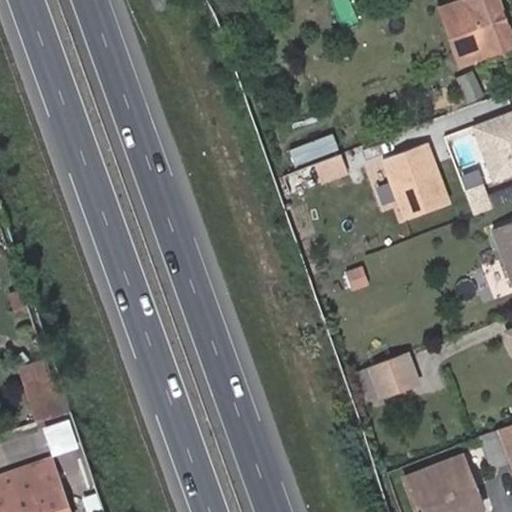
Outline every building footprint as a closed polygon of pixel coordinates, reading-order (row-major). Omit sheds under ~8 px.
[(511,40),(497,0),(463,0),(438,9),(459,65),(511,45),(511,40)] [(511,110),(472,125),(493,181),(511,173),(511,110)] [(337,134),(292,144),(296,159),(341,149),(337,134)] [(404,218),(447,202),(424,143),(382,159),(404,218)] [(319,160),(323,177),(347,172),(343,155),(319,160)] [(491,208),(482,185),(465,192),(473,215),(491,208)] [(511,221),(492,229),(511,281),(511,221)] [(25,303),(20,288),(6,292),(11,307),(25,303)] [(405,352),(371,365),(372,367),(381,393),(382,395),(416,382),(405,352)] [(49,372),(44,357),(18,366),(23,381),(49,372)] [(367,398),(381,393),(372,367),(358,372),(367,398)] [(36,420),(62,411),(49,372),(23,381),(36,420)] [(38,425),(48,454),(70,446),(60,417),(38,425)] [(511,423),(500,428),(511,459),(511,423)] [(492,467),(511,459),(500,428),(480,436),(492,467)] [(423,470),(404,477),(417,511),(469,511),(482,507),(461,455),(441,463),(442,466),(424,474),(423,470)] [(14,483),(0,487),(0,511),(68,511),(50,458),(10,472),(14,483)] [(423,470),(424,474),(442,466),(441,463),(423,470)] [(0,475),(0,487),(14,483),(10,472),(0,475)]
